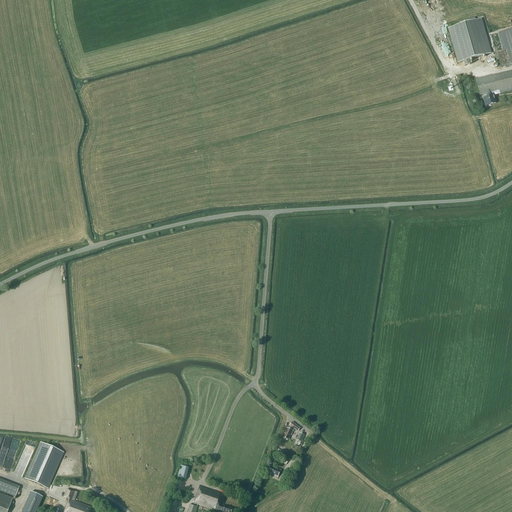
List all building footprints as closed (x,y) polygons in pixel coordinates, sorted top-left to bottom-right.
[(463,62),(469,60),(491,53),(481,19),(475,20),(475,18),(458,22),(459,25),(448,28),(458,63),(463,62)] [(508,65),(508,67),(511,66),(511,29),(499,33),(504,51),(495,53),(499,68),(508,65)] [(483,99),(486,107),(486,106),(485,105),(490,104),(491,105),(496,103),(494,96),(492,96),(491,93),(499,91),(500,94),(511,91),(511,71),(476,80),(480,95),(487,94),(488,97),(483,99)] [(284,438),(288,440),(291,435),(293,431),(294,429),(298,432),(300,428),(292,422),(290,426),(289,429),(287,428),(285,433),(286,434),(284,438)] [(41,443),(25,479),(47,489),(63,453),(41,443)] [(181,466),(178,478),(186,480),(189,469),(181,466)] [(275,476),(278,478),(281,470),(278,469),(277,470),(271,467),(268,472),(275,475),(275,476)] [(19,488),(0,480),(0,491),(15,498),(19,488)] [(226,495),(224,495),(199,487),(194,504),(193,505),(190,504),(187,511),(195,511),(198,507),(197,507),(198,505),(216,511),(217,510),(223,511),(232,511),(233,509),(223,506),(226,495)] [(95,511),(97,509),(74,501),(77,493),(68,489),(64,498),(69,500),(64,511),(95,511)] [(35,511),(41,497),(28,492),(20,511),(35,511)] [(11,502),(12,500),(0,495),(0,511),(6,511),(8,509),(11,509),(13,503),(11,502)]
